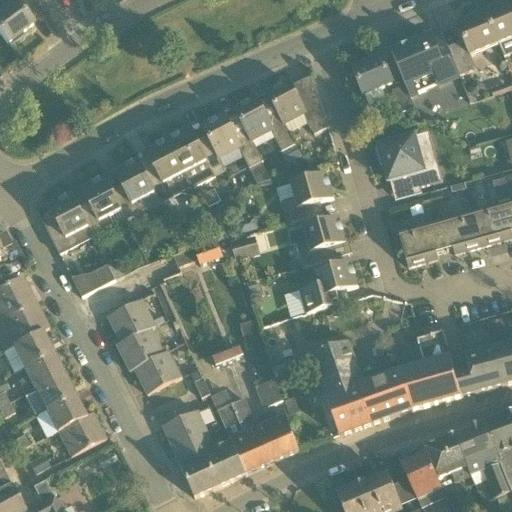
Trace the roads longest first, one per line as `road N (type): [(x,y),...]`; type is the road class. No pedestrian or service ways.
road 1 (residential): [(511,276),(440,295),(394,290),(320,37)]
road 2 (residential): [(169,511),(4,194)]
road 3 (residential): [(4,194),(147,109),(320,37)]
road 4 (residential): [(231,511),(378,444),(511,401)]
